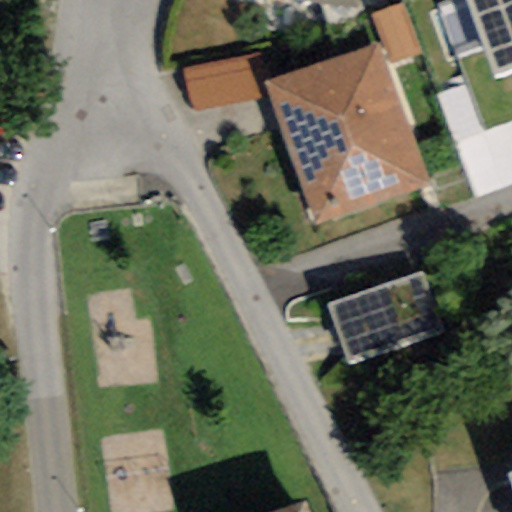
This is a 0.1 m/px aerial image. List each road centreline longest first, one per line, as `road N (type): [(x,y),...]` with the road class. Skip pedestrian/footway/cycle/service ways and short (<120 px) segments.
road 1 (residential): [(360,511),(196,194),(167,151),(88,72)]
road 2 (unclassified): [(53,511),(30,240),(42,158),(88,72)]
